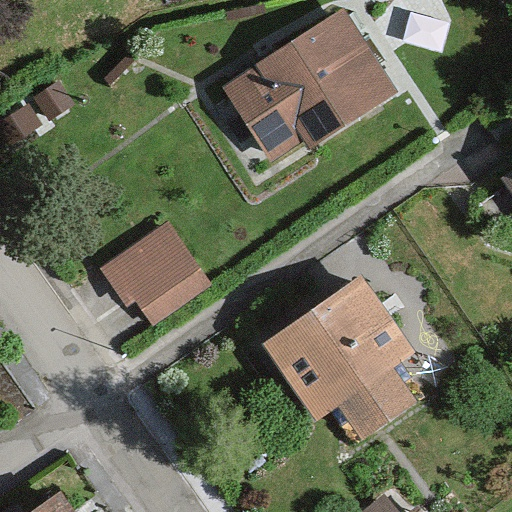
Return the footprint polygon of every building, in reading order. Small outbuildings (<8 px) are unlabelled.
[(346,19),(218,101),(272,185),(400,102),(346,19)] [(179,214),(109,256),(149,322),(219,280),(179,214)] [(360,286),(264,354),(318,429),(335,417),(357,448),(413,409),(392,380),(415,364),(360,286)] [(77,511),(66,496),(43,511),(77,511)] [(396,511),(383,496),(363,511),(423,511),(420,508),(415,511),(396,511)]
